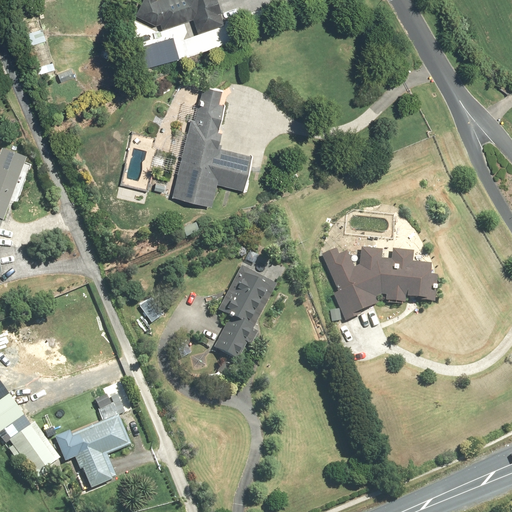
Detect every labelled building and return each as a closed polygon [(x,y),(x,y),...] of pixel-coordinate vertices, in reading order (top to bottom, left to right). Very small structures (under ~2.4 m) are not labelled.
[(141,0),(134,16),(154,26),(158,25),(160,30),(192,20),(197,34),(223,25),(219,14),(222,14),(220,9),(218,10),(214,0),(141,0)] [(220,92),(202,87),(193,121),(189,120),(170,198),(209,207),(214,185),(240,191),(249,156),(219,149),(220,145),(216,144),(219,134),(215,133),(222,105),(217,104),(220,92)] [(0,225),(25,159),(1,150),(0,152),(0,274),(0,275),(0,272),(0,225)] [(194,223),(181,230),(185,237),(198,230),(194,223)] [(358,312),(377,304),(374,298),(381,295),(385,296),(384,302),(402,304),(402,295),(405,295),(405,299),(420,300),(420,302),(433,303),(436,276),(429,276),(430,264),(411,262),(412,252),(391,250),(390,260),(380,259),(381,251),(360,248),(358,266),(353,268),(345,252),(337,255),(335,249),(320,256),(336,293),(332,295),(344,322),(360,315),(358,312)] [(275,285),(240,267),(212,319),(224,325),(212,349),(236,361),(245,344),(250,346),(256,334),(251,331),(275,285)] [(151,299),(138,308),(150,325),(163,316),(151,299)] [(338,310),(329,311),(331,322),(340,321),(338,310)] [(190,353),(185,343),(174,349),(180,359),(190,353)] [(73,378),(56,384),(64,404),(80,398),(73,378)] [(0,396),(0,428),(23,412),(8,391),(0,396)] [(105,395),(94,400),(99,410),(110,404),(105,395)] [(69,438),(68,438),(74,454),(72,455),(79,470),(81,469),(89,489),(110,480),(110,478),(114,476),(105,454),(129,444),(117,415),(68,435),(69,438)] [(34,422),(7,440),(32,476),(58,458),(34,422)]
